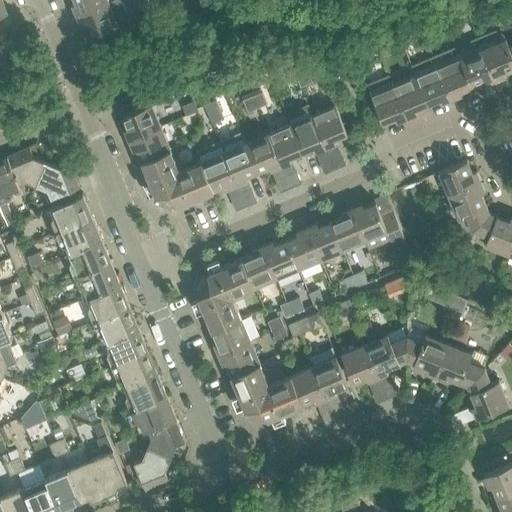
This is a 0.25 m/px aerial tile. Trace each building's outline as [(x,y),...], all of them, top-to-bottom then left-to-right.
[(109,1),(108,0),(74,0),(76,2),(72,4),(76,14),(109,1)] [(479,6),(475,0),(468,0),(463,2),(467,11),(479,6)] [(119,4),(111,7),(109,1),(76,14),(81,24),(84,23),(89,35),(103,30),(126,20),(119,4)] [(483,15),(479,6),(467,11),(471,20),(483,15)] [(136,30),(131,18),(126,20),(103,30),(108,41),(136,30)] [(437,37),(432,25),(422,29),(427,41),(437,37)] [(427,41),(422,29),(413,33),(418,45),(427,41)] [(511,68),(511,43),(508,45),(504,34),(498,31),(478,39),(495,79),(506,75),(505,71),(511,68)] [(390,42),(386,33),(376,37),(374,38),(378,47),(390,42)] [(495,79),(478,39),(457,48),(472,85),(483,80),(485,84),(495,79)] [(394,52),(390,42),(378,47),(382,57),(394,52)] [(472,85),(457,48),(434,57),(451,98),(462,94),(460,90),(472,85)] [(451,98),(434,57),(412,66),(416,75),(427,104),(439,99),(441,102),(451,98)] [(309,72),(305,62),(293,68),(297,77),(309,72)] [(313,81),(309,72),(297,77),(301,87),(313,81)] [(427,104),(416,75),(393,84),(407,117),(417,112),(416,108),(427,104)] [(407,117),(393,84),(390,76),(367,85),(382,122),(395,117),(396,121),(407,117)] [(173,90),(169,82),(161,85),(165,93),(173,90)] [(161,126),(151,103),(164,97),(159,85),(131,97),(136,109),(123,114),(128,127),(124,128),(129,139),(161,126)] [(267,104),(262,92),(253,96),(258,108),(267,104)] [(258,108),(253,96),(243,100),(248,112),(258,108)] [(220,109),(216,99),(204,104),(208,113),(208,114),(220,109)] [(198,110),(194,100),(182,105),(186,115),(198,110)] [(325,146),(313,114),(308,103),(285,113),(289,123),(301,152),(313,147),(315,151),(325,146)] [(347,133),(335,104),(313,114),(325,146),(336,142),(334,138),(347,133)] [(224,118),(220,109),(208,114),(212,124),(224,118)] [(301,152),(289,123),(267,133),(281,165),(292,160),(290,157),(301,152)] [(169,146),(161,126),(129,139),(133,149),(137,148),(141,158),(169,146)] [(257,170),(245,142),(241,131),(219,141),(237,183),(247,179),(246,175),(257,170)] [(281,165),(267,133),(245,142),(257,170),(269,165),(271,169),(281,165)] [(237,183),(219,141),(196,150),(201,160),(213,189),(225,184),(226,188),(237,183)] [(316,152),(324,171),(344,162),(336,144),(316,152)] [(37,185),(46,161),(33,155),(29,146),(7,155),(20,183),(27,180),(37,185)] [(213,189),(201,160),(179,169),(169,146),(141,158),(156,194),(161,196),(158,203),(170,208),(173,201),(179,203),(213,189)] [(20,183),(7,155),(0,158),(0,200),(12,196),(14,192),(13,191),(22,187),(20,183)] [(480,180),(476,170),(472,171),(467,159),(438,171),(448,194),(480,180)] [(79,186),(69,163),(60,167),(46,161),(37,185),(47,188),(51,198),(79,186)] [(272,171),(280,189),(300,181),(292,162),(272,171)] [(227,189),(235,208),(255,199),(247,180),(227,189)] [(489,212),(481,192),(485,191),(480,180),(448,194),(457,217),(465,214),(471,229),(489,212)] [(419,182),(408,186),(412,195),(423,191),(419,182)] [(50,220),(55,232),(92,217),(82,193),(50,207),(53,215),(52,216),(50,220)] [(10,212),(6,200),(0,202),(5,214),(10,212)] [(391,239),(381,215),(375,201),(363,206),(361,203),(351,207),(364,239),(365,239),(369,248),(391,239)] [(428,213),(429,207),(427,203),(419,207),(423,215),(428,213)] [(364,239),(351,207),(340,212),(342,215),(330,220),(342,249),(364,239)] [(405,238),(393,210),(381,215),(391,239),(393,243),(405,238)] [(507,252),(511,241),(511,216),(510,216),(509,220),(489,212),(471,229),(487,235),(484,243),(507,252)] [(101,239),(92,217),(55,232),(60,243),(64,245),(65,245),(68,253),(101,239)] [(342,249),(330,220),(319,225),(317,221),(307,226),(320,258),(342,249)] [(320,258),(307,226),(296,230),(298,234),(286,239),(298,267),(320,258)] [(111,261),(101,239),(68,253),(71,260),(70,260),(69,264),(74,276),(111,261)] [(298,267),(286,239),(274,244),(273,240),(262,245),(276,276),(298,267)] [(19,254),(14,241),(6,244),(12,257),(19,254)] [(276,276),(262,245),(252,249),(253,252),(241,257),(253,286),(276,276)] [(38,251),(27,256),(31,266),(43,261),(38,251)] [(25,267),(19,254),(12,257),(17,270),(25,267)] [(232,295),(253,286),(241,257),(208,271),(205,277),(198,274),(193,286),(200,289),(198,295),(212,329),(241,317),(232,295)] [(120,283),(111,261),(74,276),(78,288),(82,290),(83,289),(87,297),(120,283)] [(368,282),(363,270),(353,274),(358,286),(368,282)] [(358,286),(353,274),(344,278),(349,290),(358,286)] [(129,305),(120,283),(87,297),(90,305),(89,305),(87,309),(92,321),(129,305)] [(433,284),(428,297),(461,312),(467,299),(433,284)] [(38,299),(32,286),(25,289),(31,302),(38,299)] [(323,300),(318,288),(309,292),(314,304),(323,300)] [(361,307),(356,296),(347,300),(351,311),(361,307)] [(304,308),(299,297),(290,301),(295,312),(304,308)] [(43,312),(38,299),(31,302),(36,315),(43,312)] [(61,308),(58,300),(47,304),(50,312),(61,308)] [(351,311),(347,300),(337,304),(341,315),(351,311)] [(295,312),(290,301),(281,304),(286,316),(295,312)] [(139,328),(129,305),(92,321),(97,333),(101,334),(102,334),(106,342),(139,328)] [(13,335),(3,312),(0,313),(0,340),(8,337),(13,335)] [(284,325),(280,315),(268,321),(272,330),(284,325)] [(73,329),(67,316),(53,322),(59,335),(73,329)] [(312,328),(307,316),(298,320),(303,332),(312,328)] [(250,339),(241,317),(212,329),(217,340),(214,342),(218,352),(250,339)] [(303,332),(298,320),(289,324),(294,336),(303,332)] [(467,342),(473,328),(458,322),(452,336),(467,342)] [(288,334),(284,325),(272,330),(276,339),(288,334)] [(406,359),(406,335),(402,327),(364,343),(378,375),(388,371),(387,367),(406,359)] [(148,350),(139,328),(106,342),(109,349),(107,349),(106,353),(111,365),(148,350)] [(435,375),(448,342),(425,333),(422,342),(406,335),(406,359),(426,367),(425,371),(435,375)] [(56,344),(53,337),(52,336),(40,341),(44,349),(56,344)] [(18,359),(8,337),(0,340),(0,376),(2,377),(7,364),(18,359)] [(260,361),(250,339),(218,352),(222,363),(226,362),(231,374),(260,361)] [(469,360),(472,352),(448,342),(435,375),(446,380),(447,376),(467,384),(485,366),(469,360)] [(510,360),(511,356),(511,345),(508,342),(500,351),(510,360)] [(378,375),(364,343),(341,353),(353,381),(366,376),(367,380),(378,375)] [(98,353),(95,346),(85,350),(88,358),(98,353)] [(158,372),(148,350),(111,365),(116,377),(119,378),(121,377),(124,386),(158,372)] [(348,384),(336,355),(313,364),(326,397),(337,393),(335,389),(348,384)] [(254,419),(269,382),(260,361),(231,374),(245,407),(251,410),(248,417),(254,419)] [(326,397),(313,364),(291,373),(303,402),(314,398),(316,401),(326,397)] [(491,382),(485,366),(467,384),(475,404),(471,405),(476,416),(508,403),(498,379),(491,382)] [(167,394),(158,372),(124,386),(127,393),(126,394),(124,397),(130,410),(167,394)] [(303,402),(291,373),(269,382),(254,419),(260,422),(263,415),(268,417),(303,402)] [(176,417),(167,394),(130,410),(135,422),(138,423),(139,422),(143,431),(147,429),(176,417)] [(97,417),(90,401),(90,400),(72,407),(75,414),(92,419),(97,417)] [(185,439),(176,417),(147,429),(151,437),(147,447),(170,457),(176,443),(185,439)] [(103,453),(89,458),(105,495),(117,490),(118,486),(118,485),(126,482),(101,422),(94,425),(99,438),(97,439),(103,453)] [(57,440),(52,427),(43,431),(48,443),(57,440)] [(69,450),(64,438),(56,441),(62,453),(69,450)] [(62,453),(56,441),(49,444),(54,456),(62,453)] [(165,470),(170,457),(147,447),(143,457),(133,461),(145,489),(169,479),(165,470)] [(25,468),(19,456),(12,459),(18,472),(25,468)] [(105,495),(89,458),(67,467),(81,500),(89,497),(90,498),(93,500),(105,495)] [(18,472),(12,459),(5,462),(10,475),(18,472)] [(511,489),(511,462),(483,475),(488,486),(492,484),(496,496),(511,489)] [(81,500),(67,467),(45,476),(60,511),(64,511),(72,509),(74,505),(73,504),(81,500)] [(60,511),(45,476),(22,486),(33,511),(60,511)] [(33,511),(22,486),(0,495),(7,511),(33,511)] [(511,511),(511,489),(496,496),(501,508),(498,509),(498,511),(511,511)]
